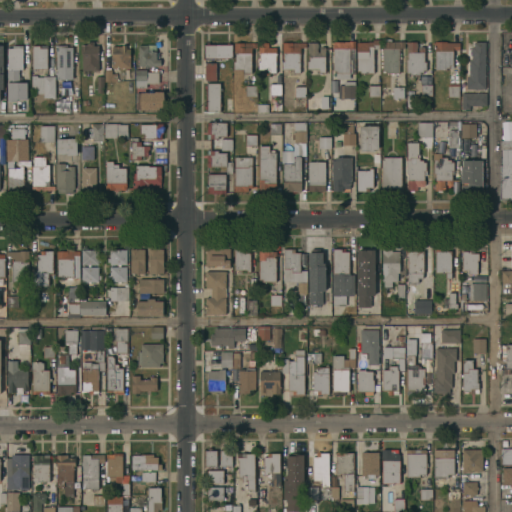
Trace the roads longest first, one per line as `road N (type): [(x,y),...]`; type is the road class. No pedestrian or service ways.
road 1 (residential): [(0,18),(511,10)]
road 2 (residential): [(0,223),(511,220)]
road 3 (residential): [(0,427),(511,425)]
road 4 (residential): [(187,0),(189,511)]
